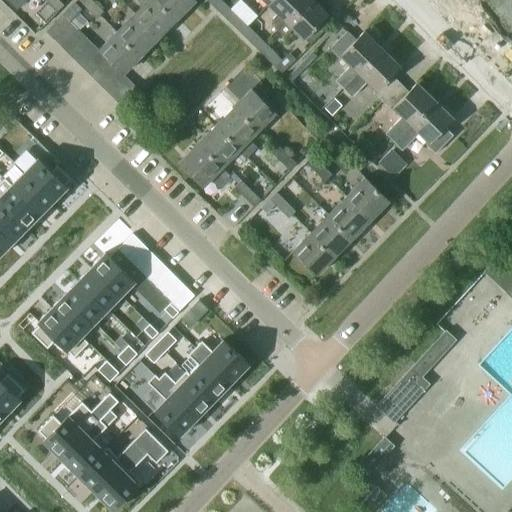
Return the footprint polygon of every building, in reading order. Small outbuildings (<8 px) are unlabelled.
[(64,5),(59,0),(49,0),(47,3),(57,13),(64,5)] [(78,0),(87,9),(94,2),(91,0),(78,0)] [(134,13),(158,37),(175,19),(157,0),(141,0),(144,3),(134,13)] [(157,0),(175,19),(193,0),(157,0)] [(230,8),(221,0),(207,0),(223,15),(230,8)] [(236,0),(230,7),(246,23),(256,13),(242,0),(236,0)] [(277,29),(305,0),(270,0),(266,5),(275,14),(268,20),(277,29)] [(315,26),(326,16),(309,0),(305,0),(277,29),(283,35),(289,28),(302,40),(304,38),(310,45),(322,33),(315,26)] [(511,0),(494,0),(487,8),(506,27),(511,20),(511,0)] [(63,14),(70,21),(82,9),(75,2),(63,14)] [(103,12),(94,2),(87,9),(96,18),(103,12)] [(230,8),(223,15),(240,32),(247,25),(230,8)] [(158,37),(134,13),(115,32),(140,55),(158,37)] [(62,15),(46,32),(54,40),(69,23),(62,15)] [(69,23),(54,40),(61,47),(77,31),(69,23)] [(247,25),(240,32),(257,49),(264,42),(247,25)] [(77,31),(61,47),(69,54),(84,38),(77,31)] [(140,55),(115,32),(97,51),(99,53),(106,60),(113,67),(120,74),(121,74),(140,55)] [(336,80),(343,87),(357,73),(380,49),(364,33),(356,41),(346,32),(328,50),(338,59),(340,57),(350,66),(336,80)] [(84,38),(69,54),(76,61),(92,46),(84,38)] [(264,42),(257,49),(275,67),(282,60),(264,42)] [(92,46),(76,61),(83,68),(99,53),(97,51),(92,46)] [(372,93),(381,102),(399,84),(390,75),(398,67),(380,49),(357,73),(343,87),(352,95),(365,82),(374,91),(372,93)] [(99,53),(83,68),(91,76),(106,60),(99,53)] [(106,60),(91,76),(98,83),(113,67),(106,60)] [(98,83),(105,90),(120,74),(113,67),(98,83)] [(105,90),(113,97),(128,81),(121,74),(120,74),(105,90)] [(120,104),(136,88),(128,81),(113,97),(120,104)] [(383,133),(393,143),(433,101),(416,84),(407,92),(399,84),(381,102),(390,111),(393,108),(400,116),(383,133)] [(250,91),(232,110),(255,133),(273,114),(250,91)] [(334,99),(324,109),(331,117),(342,107),(334,99)] [(433,101),(393,143),(401,151),(418,134),(427,143),(425,145),(434,154),(452,136),(443,127),(451,119),(433,101)] [(232,110),(214,128),(237,151),(241,146),(250,155),(259,147),(250,138),(255,133),(232,110)] [(214,128),(196,145),(228,177),(232,173),(223,165),(237,151),(214,128)] [(270,151),(280,160),(286,154),(277,144),(270,151)] [(228,177),(196,145),(178,164),(201,187),(212,176),(221,185),(228,177)] [(389,152),(379,163),(394,178),(405,167),(389,152)] [(296,163),(286,154),(280,160),(289,170),(296,163)] [(306,162),(315,172),(322,165),(312,156),(306,162)] [(38,158),(25,171),(54,200),(67,187),(65,184),(71,179),(57,165),(51,171),(38,158)] [(331,175),(322,165),(315,172),(324,181),(331,175)] [(25,171),(12,184),(41,214),(54,200),(25,171)] [(5,178),(0,182),(0,199),(28,227),(41,214),(12,184),(5,178)] [(363,178),(345,196),(368,219),(386,201),(363,178)] [(251,190),(241,180),(235,187),(245,196),(251,190)] [(251,190),(245,196),(255,206),(261,199),(251,190)] [(286,201),(276,192),(269,199),(275,205),(279,208),(286,201)] [(345,196),(327,214),(350,238),(368,219),(345,196)] [(0,199),(0,226),(14,241),(28,227),(0,199)] [(269,199),(261,207),(267,214),(275,205),(269,199)] [(295,211),(286,201),(279,208),(288,218),(295,211)] [(327,214),(310,233),(333,255),(350,238),(327,214)] [(0,255),(14,241),(0,226),(0,255)] [(132,234),(117,249),(125,257),(140,241),(133,233),(132,234)] [(315,274),(333,255),(310,233),(291,251),(315,274)] [(140,241),(125,257),(133,265),(148,249),(140,241)] [(117,249),(110,257),(134,280),(141,274),(140,272),(133,265),(125,257),(117,249)] [(148,249),(133,265),(140,272),(156,257),(148,249)] [(106,252),(92,266),(122,295),(135,281),(134,280),(110,257),(106,252)] [(511,265),(500,255),(485,271),(511,295),(511,265)] [(156,257),(140,272),(141,274),(148,280),(164,264),(156,257)] [(164,264),(148,280),(156,288),(171,272),(164,264)] [(92,266),(79,280),(108,308),(122,295),(92,266)] [(171,272),(156,288),(163,296),(179,280),(171,272)] [(79,280),(65,293),(95,322),(108,308),(79,280)] [(179,280),(163,296),(171,303),(187,288),(179,280)] [(187,288),(171,303),(179,311),(194,295),(187,288)] [(65,293),(52,307),(81,336),(95,322),(65,293)] [(199,299),(190,308),(200,318),(208,309),(199,299)] [(170,303),(164,309),(173,318),(178,312),(170,303)] [(40,324),(31,332),(47,348),(56,339),(74,357),(88,342),(81,336),(52,307),(38,322),(40,324)] [(149,324),(144,330),(152,338),(158,332),(149,324)] [(168,331),(157,343),(165,351),(176,340),(168,331)] [(446,331),(445,332),(377,406),(393,421),(428,383),(420,376),(454,339),(446,331)] [(202,341),(195,347),(231,383),(249,364),(223,339),(212,351),(202,341)] [(157,343),(145,354),(154,363),(165,351),(157,343)] [(128,345),(123,351),(131,359),(137,353),(128,345)] [(195,361),(185,372),(214,400),(231,383),(195,347),(188,354),(195,361)] [(123,351),(117,356),(126,365),(131,359),(123,351)] [(107,360),(98,369),(110,381),(119,372),(107,360)] [(165,372),(159,378),(198,416),(214,400),(185,372),(175,382),(165,372)] [(0,408),(6,414),(20,400),(17,397),(24,390),(8,374),(1,381),(0,379),(0,408)] [(155,374),(147,382),(165,399),(154,410),(180,435),(198,416),(159,378),(155,374)] [(53,415),(35,433),(61,458),(110,409),(118,401),(110,392),(91,411),(82,402),(61,422),(53,415)] [(110,409),(61,458),(79,475),(103,450),(93,440),(117,416),(110,409)] [(103,450),(79,475),(97,492),(153,435),(146,427),(116,457),(107,447),(103,450)] [(153,435),(97,492),(115,509),(142,482),(131,471),(147,454),(156,463),(169,450),(153,435)] [(361,463),(369,470),(369,471),(393,446),(384,438),(361,463)] [(376,487),(376,488),(353,511),(368,511),(384,495),(376,487)]
